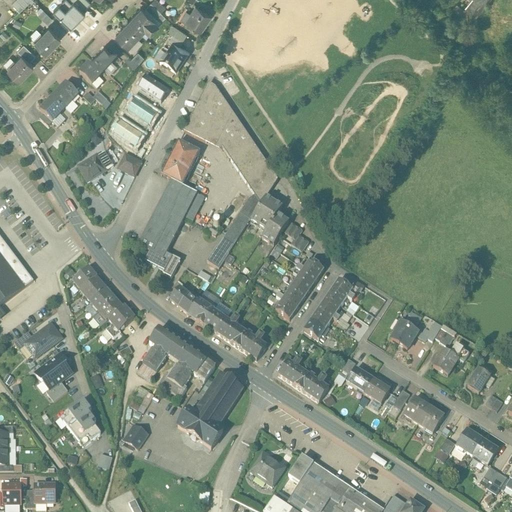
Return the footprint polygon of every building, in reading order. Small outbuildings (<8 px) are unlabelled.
[(15,0),(12,4),(19,12),(31,0),(15,0)] [(63,0),(53,11),(71,28),(86,13),(83,11),(74,2),(72,3),(68,0),(63,0)] [(74,2),(83,11),(91,3),(87,0),(68,0),(72,3),(74,2)] [(157,0),(154,0),(151,3),(160,13),(161,12),(165,7),(157,0)] [(471,0),(460,13),(471,23),(471,22),(481,10),(488,0),(471,0)] [(160,13),(151,3),(146,9),(160,22),(165,17),(161,12),(160,13)] [(42,17),(47,13),(42,7),(37,10),(42,17)] [(196,7),(190,15),(186,12),(181,19),(185,22),(200,32),(207,22),(206,22),(209,16),(210,17),(210,16),(196,7)] [(141,8),(129,21),(141,33),(145,29),(150,34),(158,25),(153,20),(154,19),(141,8)] [(54,20),(50,24),(61,35),(65,31),(54,20)] [(141,33),(129,21),(116,35),(128,47),(141,33)] [(172,35),(181,41),(186,34),(172,25),(167,31),(172,35)] [(49,27),(35,42),(46,53),(61,38),(49,27)] [(181,41),(172,35),(169,41),(172,43),(173,43),(178,46),(181,41)] [(178,46),(173,43),(172,43),(167,51),(169,52),(160,65),(167,70),(168,69),(175,74),(175,73),(180,65),(181,66),(189,54),(178,46)] [(36,56),(24,45),(17,51),(22,55),(30,62),(36,56)] [(117,59),(105,47),(92,61),(104,73),(117,59)] [(138,52),(130,60),(139,68),(145,59),(138,52)] [(30,62),(22,55),(8,70),(19,81),(34,66),(30,62)] [(134,72),(139,68),(130,60),(128,58),(124,62),(134,72)] [(104,73),(92,61),(79,74),(91,86),(104,73)] [(138,88),(161,104),(169,93),(146,77),(138,88)] [(78,96),(65,84),(53,98),(65,110),(78,96)] [(215,88),(208,84),(184,132),(206,143),(215,137),(261,206),(266,199),(266,198),(277,181),(215,88)] [(107,102),(98,93),(93,99),(95,101),(102,107),(107,102)] [(93,99),(87,94),(83,99),(90,106),(95,101),(93,99)] [(53,98),(40,112),(43,115),(52,123),(65,110),(53,98)] [(127,112),(150,127),(157,116),(134,101),(127,112)] [(52,123),(43,115),(39,120),(48,128),(52,123)] [(113,134),(135,149),(143,138),(120,123),(113,134)] [(59,138),(54,143),(57,146),(62,141),(59,138)] [(199,153),(178,142),(161,176),(173,183),(182,187),(199,153)] [(141,164),(125,156),(118,170),(134,178),(141,164)] [(96,158),(79,169),(88,183),(105,173),(96,158)] [(173,183),(140,248),(149,253),(163,260),(166,255),(197,195),(182,187),(173,183)] [(261,206),(251,222),(266,232),(277,216),(282,209),(266,199),(261,206)] [(251,222),(240,215),(226,235),(237,242),(250,222),(251,222)] [(266,232),(262,240),(273,247),(289,224),(277,216),(266,232)] [(302,232),(291,225),(284,235),(294,241),(295,242),(298,237),(302,232)] [(218,234),(210,228),(207,233),(215,238),(218,234)] [(237,242),(226,235),(217,248),(216,248),(207,263),(216,269),(219,271),(229,256),(228,255),(237,242)] [(308,244),(298,237),(295,242),(294,241),(291,246),(301,253),(308,244)] [(0,308),(33,283),(0,238),(0,320),(1,320),(0,318),(0,308)] [(180,262),(166,255),(163,260),(149,253),(144,262),(164,272),(163,275),(171,279),(180,262)] [(324,272),(309,262),(306,267),(304,266),(301,269),(318,281),(318,280),(324,272)] [(216,269),(207,263),(203,268),(213,274),(216,269)] [(318,281),(301,269),(299,273),(301,275),(298,279),(312,289),(318,281)] [(88,270),(73,283),(81,292),(95,280),(96,280),(88,270)] [(200,271),(198,277),(208,281),(210,276),(200,271)] [(312,289),(298,279),(295,284),(293,282),(290,286),(307,297),(312,289)] [(95,280),(81,292),(80,293),(91,305),(106,292),(95,280)] [(352,292),(338,282),(333,291),(332,290),(332,291),(349,302),(351,298),(349,297),(352,292)] [(359,287),(352,282),(349,286),(356,291),(359,287)] [(307,297),(290,286),(288,290),(290,291),(287,296),(301,306),(307,297)] [(179,289),(169,302),(178,309),(188,297),(179,289)] [(349,302),(332,291),(326,299),(341,309),(344,304),(346,306),(349,302)] [(106,292),(91,305),(99,314),(114,301),(106,292)] [(301,306),(287,296),(283,300),(281,299),(279,302),(295,314),(301,306)] [(197,304),(188,297),(178,309),(188,317),(197,304)] [(341,309),(326,299),(321,307),(337,318),(340,315),(338,313),(341,309)] [(114,301),(99,314),(107,323),(109,321),(121,310),(114,301)] [(214,311),(199,301),(197,304),(188,317),(203,327),(214,312),(214,311)] [(295,314),(279,302),(276,306),(278,308),(275,313),(289,322),(295,314)] [(337,318),(321,307),(315,315),(330,325),(332,321),(337,324),(339,320),(337,318)] [(134,321),(123,308),(121,310),(109,321),(119,333),(134,321)] [(222,318),(214,312),(203,327),(216,335),(226,321),(227,319),(223,316),(222,318)] [(410,313),(406,323),(417,328),(421,317),(410,313)] [(330,325),(315,315),(309,324),(326,335),(329,331),(326,330),(330,325)] [(234,317),(230,323),(226,321),(216,335),(231,346),(241,353),(241,352),(257,363),(266,348),(260,344),(264,337),(259,334),(255,340),(251,338),(252,336),(248,333),(247,335),(235,327),(239,320),(234,317)] [(441,328),(434,323),(431,330),(433,331),(438,334),(441,328)] [(326,335),(309,324),(304,333),(318,342),(321,337),(323,339),(326,335)] [(401,324),(394,334),(396,336),(391,343),(399,348),(399,347),(407,352),(418,334),(401,324)] [(32,340),(24,346),(25,348),(35,360),(61,340),(51,326),(32,340)] [(171,338),(159,331),(149,346),(155,350),(153,352),(153,351),(152,351),(143,365),(149,369),(171,338)] [(438,334),(433,331),(427,340),(432,344),(438,334)] [(454,339),(441,331),(435,341),(439,344),(439,345),(447,350),(454,339)] [(28,334),(14,345),(19,352),(25,348),(24,346),(32,340),(28,334)] [(182,346),(171,338),(149,369),(156,374),(165,360),(165,359),(164,359),(166,357),(172,361),(182,346)] [(178,368),(177,368),(176,368),(169,378),(176,383),(183,373),(184,373),(195,355),(182,346),(172,361),(179,366),(178,368)] [(450,356),(443,352),(432,369),(447,378),(458,361),(463,365),(469,356),(455,347),(450,356)] [(129,348),(119,353),(122,360),(132,354),(129,348)] [(195,355),(184,373),(183,373),(176,383),(183,388),(191,378),(190,377),(190,376),(191,374),(204,383),(215,368),(195,355)] [(60,357),(35,376),(41,385),(43,383),(49,392),(60,384),(72,375),(65,367),(67,365),(60,357)] [(309,377),(297,369),(302,363),(297,359),(292,366),(288,363),(278,378),(294,388),(293,388),(303,395),(319,405),(329,391),(322,386),(326,380),(322,376),(317,383),(313,380),(315,378),(310,375),(309,377)] [(348,361),(338,376),(345,381),(355,366),(348,361)] [(149,369),(143,365),(137,374),(150,383),(156,374),(149,369)] [(372,382),(355,371),(347,385),(364,395),(372,382)] [(494,381),(478,371),(467,389),(478,396),(484,387),(489,389),(494,381)] [(166,376),(160,385),(170,393),(176,383),(169,378),(166,376)] [(345,381),(338,376),(334,383),(341,387),(345,381)] [(220,377),(195,415),(189,411),(177,429),(189,437),(190,440),(196,444),(199,443),(211,451),(223,434),(217,430),(242,391),(235,386),(228,381),(227,381),(220,377)] [(389,392),(372,382),(364,395),(381,406),(389,392)] [(183,388),(176,383),(170,393),(181,400),(187,391),(183,388)] [(68,393),(60,384),(49,392),(46,394),(53,404),(68,393)] [(139,388),(129,408),(137,413),(148,393),(139,388)] [(397,400),(393,407),(400,412),(410,397),(402,392),(397,400)] [(391,396),(385,407),(390,411),(393,407),(397,400),(391,396)] [(491,397),(485,407),(491,410),(497,401),(491,397)] [(429,409),(414,400),(403,417),(418,427),(429,409)] [(497,401),(491,410),(496,414),(502,405),(497,401)] [(92,412),(85,402),(61,420),(68,430),(89,415),(92,412)] [(444,418),(429,409),(418,427),(432,436),(444,418)] [(95,423),(89,415),(68,430),(75,438),(91,426),(95,423)] [(99,436),(91,426),(75,438),(82,449),(99,436)] [(13,428),(0,427),(0,435),(7,435),(7,436),(13,436),(13,428)] [(148,437),(134,428),(124,443),(138,452),(148,437)] [(466,433),(457,448),(452,455),(462,461),(466,454),(472,458),(482,443),(466,433)] [(446,440),(439,451),(448,457),(455,446),(446,440)] [(497,452),(482,443),(472,458),(487,468),(497,452)] [(112,462),(101,458),(97,470),(109,473),(112,462)] [(285,470),(270,460),(268,464),(260,458),(250,474),(272,490),(285,470)] [(302,459),(288,479),(299,486),(313,466),(302,459)] [(381,511),(313,466),(299,486),(290,501),(278,493),(265,511),(381,511)] [(498,474),(490,469),(483,479),(491,485),(498,474)] [(507,480),(498,474),(491,485),(500,491),(507,480)] [(20,505),(20,486),(3,487),(3,497),(3,506),(4,506),(20,505)] [(36,505),(46,505),(47,505),(47,504),(55,504),(54,486),(35,486),(35,492),(35,505),(36,505)] [(35,505),(35,492),(27,492),(27,510),(36,510),(36,505),(35,505)] [(384,511),(393,511),(400,503),(394,498),(384,511)] [(140,511),(135,502),(129,505),(132,511),(140,511)] [(407,507),(400,503),(393,511),(424,511),(420,509),(410,502),(407,507)]
